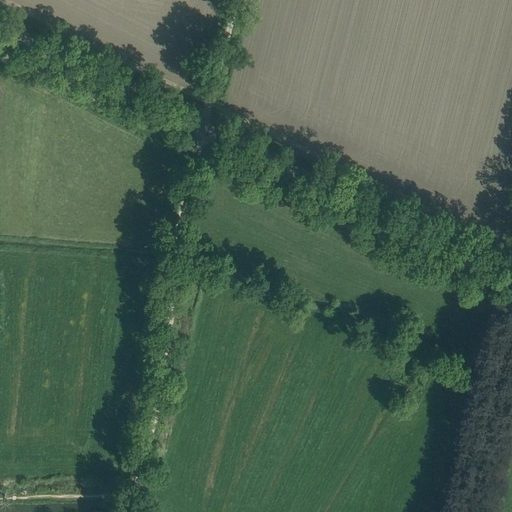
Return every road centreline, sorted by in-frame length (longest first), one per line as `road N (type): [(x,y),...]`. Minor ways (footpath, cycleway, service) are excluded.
road 1 (secondary): [(511,282),(0,31)]
road 2 (track): [(202,129),(168,257),(158,399),(136,495)]
road 3 (track): [(202,129),(236,0)]
